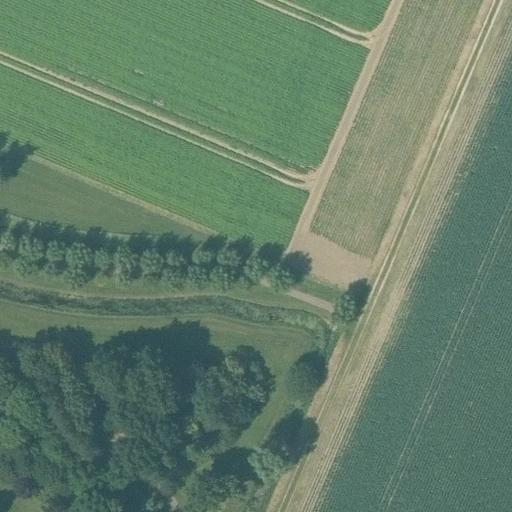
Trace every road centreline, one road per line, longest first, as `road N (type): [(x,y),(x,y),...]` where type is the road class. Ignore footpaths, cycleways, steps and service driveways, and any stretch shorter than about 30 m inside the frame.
road 1 (track): [(361,323),(497,0)]
road 2 (track): [(280,511),(361,323)]
